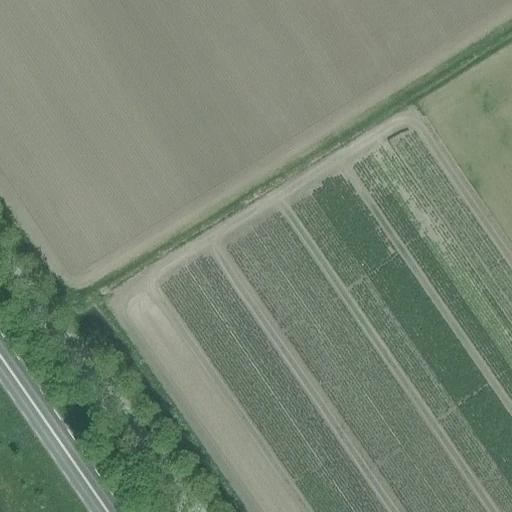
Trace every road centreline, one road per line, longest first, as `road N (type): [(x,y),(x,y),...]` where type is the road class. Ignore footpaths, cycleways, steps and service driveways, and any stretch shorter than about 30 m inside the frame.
road 1 (unclassified): [(191,511),(0,254)]
road 2 (primary): [(109,511),(0,352)]
